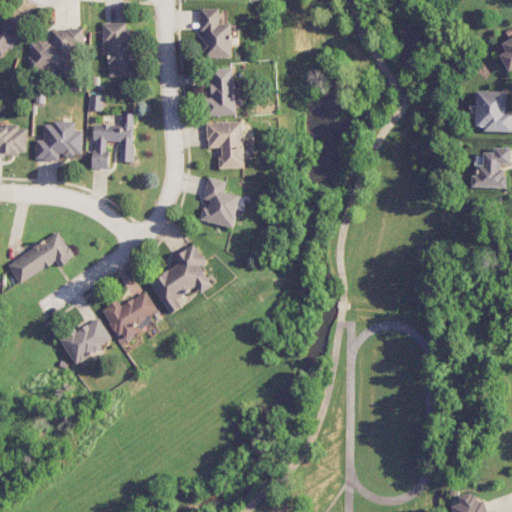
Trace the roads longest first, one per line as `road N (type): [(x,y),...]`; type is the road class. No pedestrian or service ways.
road 1 (residential): [(39,312),(161,221),(176,181),(161,0)]
road 2 (residential): [(0,190),(64,193),(109,212),(138,244)]
